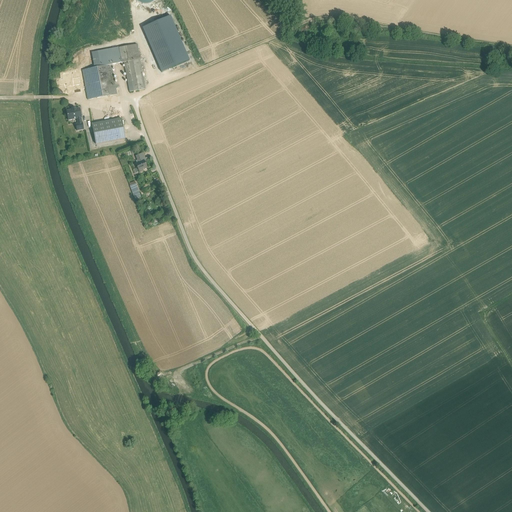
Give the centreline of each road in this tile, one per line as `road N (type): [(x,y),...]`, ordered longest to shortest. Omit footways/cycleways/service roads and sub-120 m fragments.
road 1 (unclassified): [(427,511),(201,272),(132,101)]
road 2 (track): [(132,101),(317,18),(511,49)]
